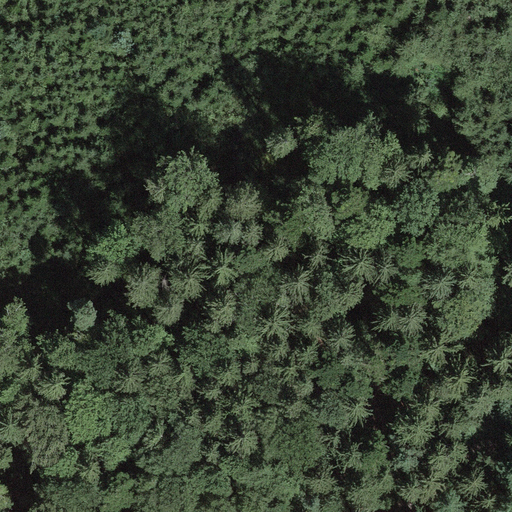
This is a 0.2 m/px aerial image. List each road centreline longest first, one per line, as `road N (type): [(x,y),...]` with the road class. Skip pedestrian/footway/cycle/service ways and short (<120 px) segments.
road 1 (track): [(400,511),(511,421)]
road 2 (track): [(0,365),(64,492)]
